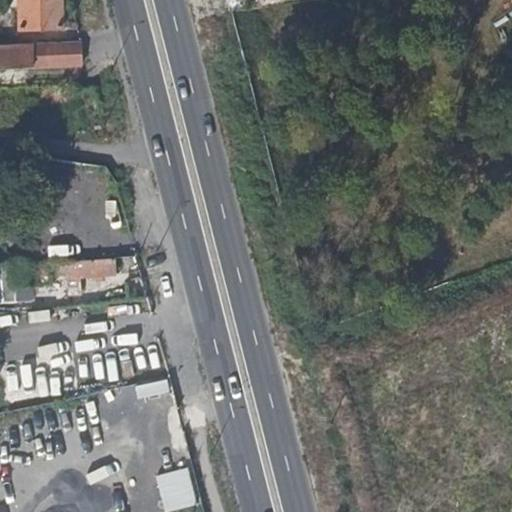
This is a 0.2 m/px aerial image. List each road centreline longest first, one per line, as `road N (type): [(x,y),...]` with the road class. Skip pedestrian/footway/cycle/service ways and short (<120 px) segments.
road 1 (primary): [(126,0),(257,511)]
road 2 (primary): [(298,511),(169,0)]
